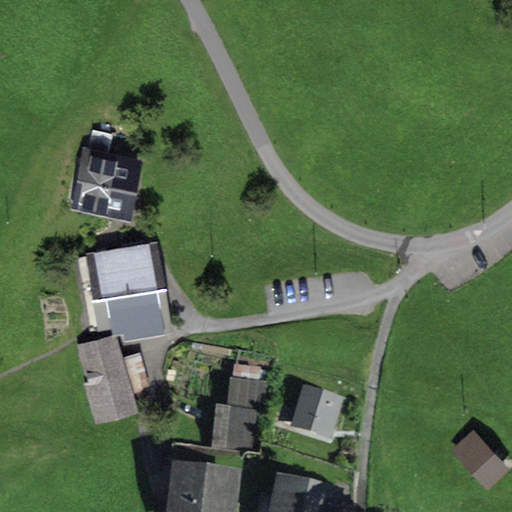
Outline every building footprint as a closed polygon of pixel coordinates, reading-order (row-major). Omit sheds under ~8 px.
[(86,159),(78,201),(120,208),(128,168),(86,159)] [(83,300),(87,300),(153,288),(146,248),(75,261),(82,300),(83,300)] [(123,336),(160,330),(153,288),(87,300),(83,300),(82,300),(87,325),(120,320),(123,336)] [(114,361),(108,340),(80,348),(91,385),(85,387),(96,420),(133,409),(128,390),(145,385),(137,355),(114,361)] [(216,410),(212,449),(246,453),(251,415),(260,416),(263,388),(231,385),(228,412),(216,410)] [(331,437),(336,422),(331,420),(336,405),(304,396),(301,405),(294,403),(292,410),(299,413),(295,426),(331,437)] [(454,451),(485,483),(501,468),(471,435),(454,451)] [(179,476),(174,511),(224,511),(228,482),(179,476)] [(261,499),(257,511),(327,511),(330,501),(282,490),(279,503),(261,499)]
